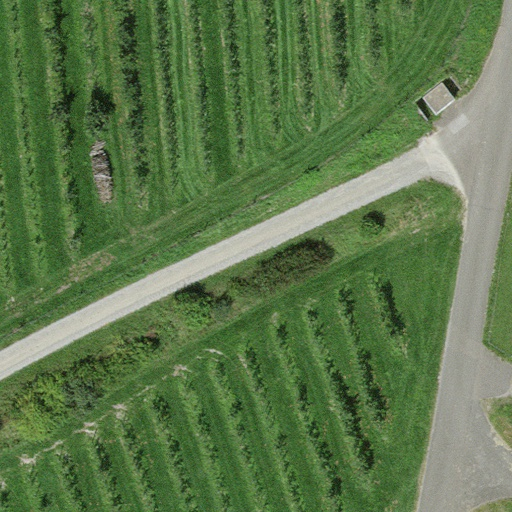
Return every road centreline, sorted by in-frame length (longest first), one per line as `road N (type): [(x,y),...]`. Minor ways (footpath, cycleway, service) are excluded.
road 1 (track): [(0,369),(134,296),(498,132)]
road 2 (unclassified): [(439,511),(511,51)]
